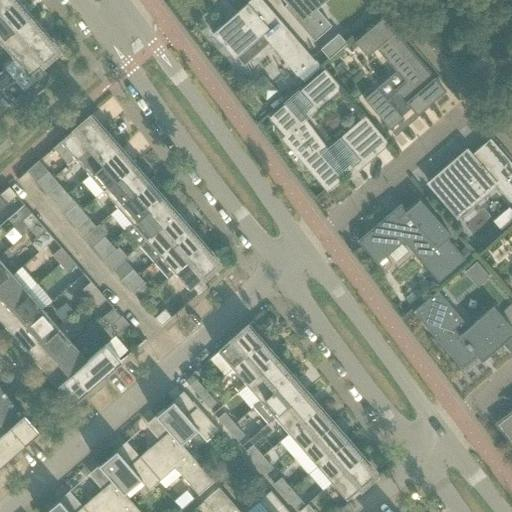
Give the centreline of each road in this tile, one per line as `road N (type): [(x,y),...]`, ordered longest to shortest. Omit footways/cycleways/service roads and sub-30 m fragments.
road 1 (residential): [(1,511),(279,270)]
road 2 (tertiary): [(105,36),(279,270)]
road 3 (tertiary): [(304,248),(129,17)]
road 4 (tertiary): [(279,270),(420,458)]
road 5 (tertiary): [(442,435),(304,248)]
road 6 (residential): [(304,248),(471,106)]
